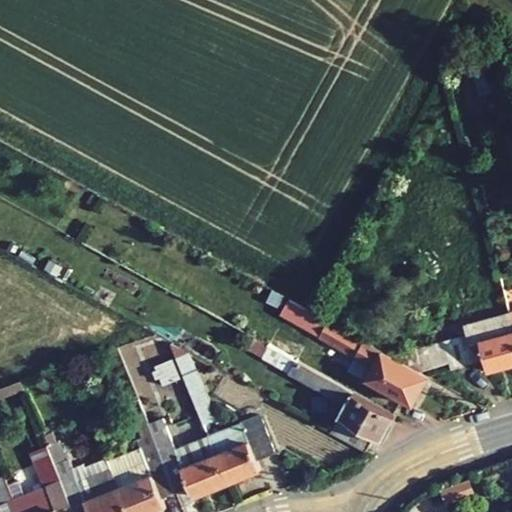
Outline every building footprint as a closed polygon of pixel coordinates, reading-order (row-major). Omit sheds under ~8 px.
[(486,366),(511,359),(511,323),(508,309),(464,320),(467,330),(389,348),(418,365),(448,358),(449,364),(483,356),(486,366)] [(359,377),(411,404),(428,373),(420,368),(390,351),(325,314),(315,332),(367,359),(359,377)] [(192,352),(170,339),(205,426),(220,419),(192,352)] [(152,364),(160,383),(179,376),(171,357),(152,364)] [(371,438),(378,442),(394,415),(299,363),(292,359),(286,370),(345,402),(329,431),(364,450),(371,438)] [(150,425),(147,415),(135,419),(143,439),(154,435),(150,425)] [(259,418),(210,437),(228,482),(261,470),(258,461),(273,455),(259,418)] [(228,482),(210,437),(176,450),(164,419),(150,425),(154,435),(176,491),(190,485),(194,495),(228,482)] [(143,439),(139,441),(142,449),(109,462),(128,511),(155,511),(165,508),(160,497),(176,491),(154,435),(143,439)] [(58,439),(49,443),(50,447),(61,474),(73,469),(65,448),(62,449),(58,439)] [(61,474),(50,447),(35,453),(48,486),(63,480),(61,474)] [(61,474),(63,480),(75,511),(128,511),(109,462),(108,459),(85,468),(84,465),(73,469),(61,474)] [(440,488),(445,501),(473,492),(469,478),(440,488)] [(17,498),(10,480),(0,484),(0,505),(2,511),(19,504),(17,498)] [(48,486),(17,498),(19,504),(22,511),(75,511),(63,480),(48,486)]
